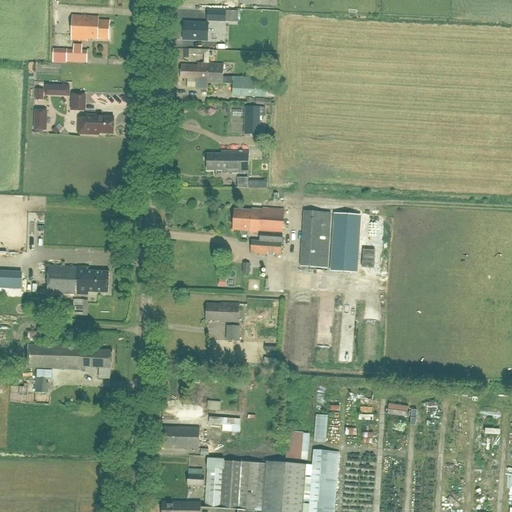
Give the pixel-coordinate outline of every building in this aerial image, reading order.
[(226,11),(208,11),(207,21),(225,21),(226,11)] [(108,40),(109,21),(98,21),(99,17),(72,16),(71,40),(87,41),(87,39),(108,40)] [(208,42),(208,24),(184,23),(183,41),(208,42)] [(209,84),(210,64),(197,64),(197,66),(182,65),(181,79),(197,80),(197,87),(205,88),(205,83),(209,84)] [(224,65),(210,64),(209,84),(223,84),(233,85),(232,96),(266,98),(267,80),(257,79),(233,77),(233,78),(223,78),(224,65)] [(84,95),(72,95),(71,111),(83,111),(84,95)] [(244,107),(244,126),(260,126),(260,108),(244,107)] [(35,111),(34,130),(43,130),(44,111),(35,111)] [(86,115),(86,118),(79,118),(78,134),(99,135),(99,133),(113,134),(114,118),(98,117),(99,116),(86,115)] [(222,174),(249,173),(248,152),(221,152),(221,155),(207,155),(207,171),(222,171),(222,174)] [(281,256),(284,210),(262,209),(262,210),(252,209),(251,211),(234,210),(233,230),(250,231),(250,233),(260,234),(259,242),(251,241),(251,254),(281,256)] [(327,269),(331,214),(304,212),(300,267),(327,269)] [(364,215),(363,240),(376,240),(376,215),(364,215)] [(249,276),(250,264),(243,263),(242,275),(249,276)] [(110,272),(90,271),(90,268),(48,266),(47,294),(88,296),(88,292),(109,293),(110,272)] [(238,323),(239,304),(222,303),(222,305),(207,304),(206,321),(221,322),(221,323),(238,323)] [(226,339),(239,339),(240,326),(227,326),(226,339)] [(28,341),(47,342),(48,331),(28,330),(28,341)] [(253,330),(242,330),(242,338),(253,338),(253,330)] [(112,369),(113,351),(83,349),(83,346),(28,344),(27,367),(86,371),(86,367),(112,369)] [(36,392),(44,393),(44,389),(48,389),(48,383),(44,382),(44,378),(36,378),(36,392)] [(361,411),(361,419),(375,419),(375,412),(370,412),(370,402),(362,402),(361,411)] [(316,413),(316,438),(329,438),(329,413),(316,413)] [(435,417),(427,418),(427,427),(436,427),(435,417)] [(240,420),(209,418),(209,425),(219,426),(219,433),(239,434),(240,420)] [(163,448),(198,450),(199,428),(178,427),(178,428),(164,427),(163,448)] [(288,432),(288,441),(287,459),(301,460),(303,433),(288,432)] [(268,441),(267,454),(279,454),(280,441),(268,441)] [(209,446),(209,449),(208,455),(215,456),(215,454),(221,454),(221,446),(209,446)] [(334,511),(338,453),(314,451),(309,511),(303,511),(307,465),(266,462),(266,465),(224,461),(224,466),(208,465),(205,508),(238,511),(334,511)] [(188,475),(187,486),(203,487),(204,476),(188,475)] [(199,511),(200,503),(163,502),(162,511),(199,511)]
